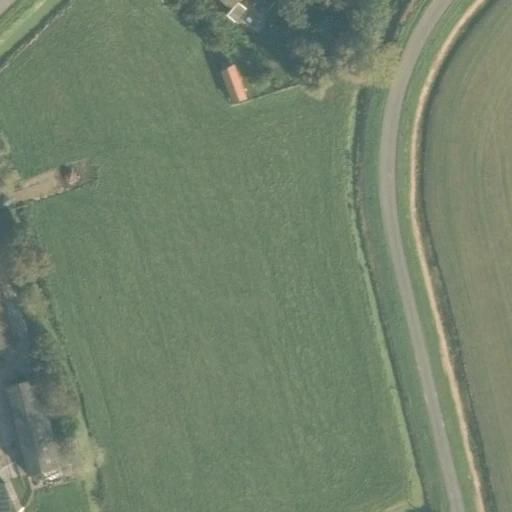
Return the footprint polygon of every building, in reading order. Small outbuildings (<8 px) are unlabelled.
[(239,0),(252,0),(265,11),(274,1),(272,0),(218,0),(231,10),(237,2),(239,0)] [(324,13),(332,5),(326,0),(319,0),(315,4),(324,13)] [(234,23),(246,9),(237,2),(231,10),(226,16),(234,23)] [(219,72),(231,104),(246,99),(235,66),(219,72)] [(0,349),(13,346),(0,298),(0,349)] [(64,467),(41,378),(7,387),(29,477),(64,467)]
